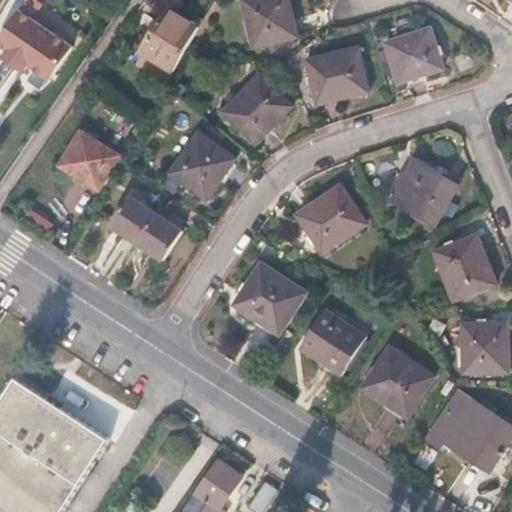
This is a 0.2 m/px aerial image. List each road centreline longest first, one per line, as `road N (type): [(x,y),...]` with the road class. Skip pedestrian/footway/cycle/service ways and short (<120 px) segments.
road 1 (residential): [(466,98),(321,149),(268,181),(158,350)]
road 2 (tertiary): [(408,511),(158,350)]
road 3 (residential): [(135,0),(0,195)]
road 4 (tertiary): [(158,350),(0,244)]
road 5 (unknown): [(158,350),(118,464),(86,511)]
road 6 (residential): [(466,98),(511,223)]
